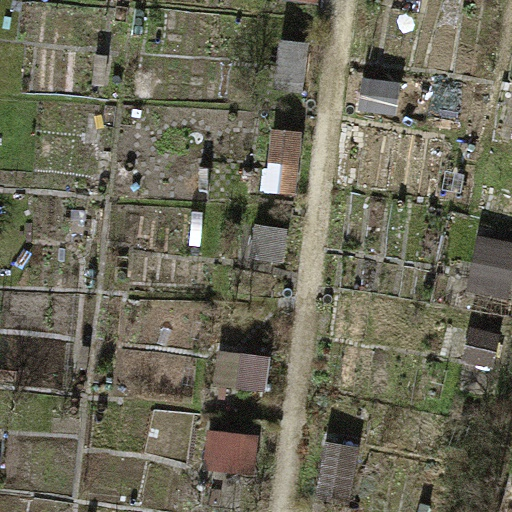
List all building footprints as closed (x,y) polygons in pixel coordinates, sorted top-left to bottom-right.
[(313,46),(283,43),(279,69),(276,93),(306,96),(313,46)] [(304,135),(274,132),(271,171),(265,170),(263,195),(298,198),(304,135)] [(291,233),(258,227),(255,244),(253,261),(286,265),(291,233)] [(511,273),(511,242),(478,235),(470,273),(466,289),(506,297),(511,273)] [(500,332),(468,325),(461,360),(493,367),(500,332)] [(241,357),(221,355),(216,390),(269,395),(274,360),(241,357)] [(261,438),(210,435),(206,474),(258,477),(261,438)] [(359,447),(323,440),(314,497),(350,503),(359,447)]
